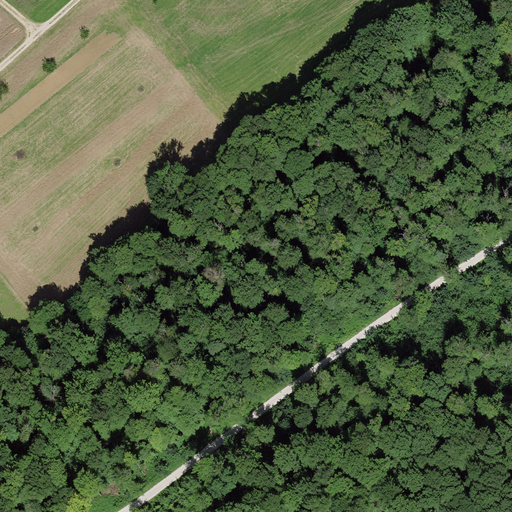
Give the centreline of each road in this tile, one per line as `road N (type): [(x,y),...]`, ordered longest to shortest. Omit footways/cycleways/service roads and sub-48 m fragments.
road 1 (track): [(511,239),(193,459)]
road 2 (track): [(193,459),(307,447),(511,402)]
